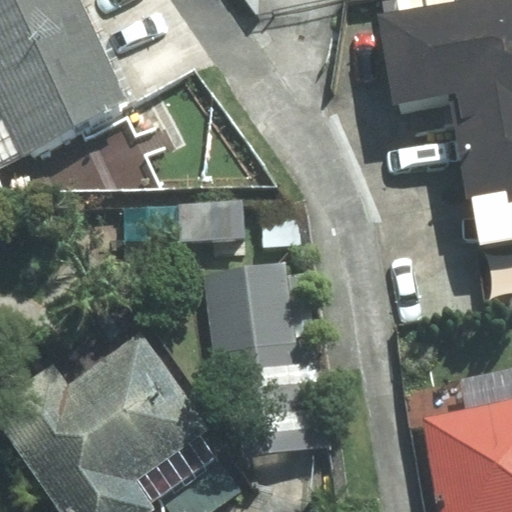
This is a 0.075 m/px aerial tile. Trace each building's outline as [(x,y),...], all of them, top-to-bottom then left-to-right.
[(0,0),(0,182),(134,127),(80,0),(0,0)] [(511,10),(378,34),(395,131),(457,120),(482,266),(511,261),(511,10)] [(301,208),(177,211),(178,257),(302,254),(301,208)] [(284,273),(199,283),(208,366),(293,357),(284,273)] [(2,430),(55,511),(139,511),(133,501),(217,446),(145,336),(2,430)] [(511,511),(511,415),(421,431),(435,511),(511,511)]
